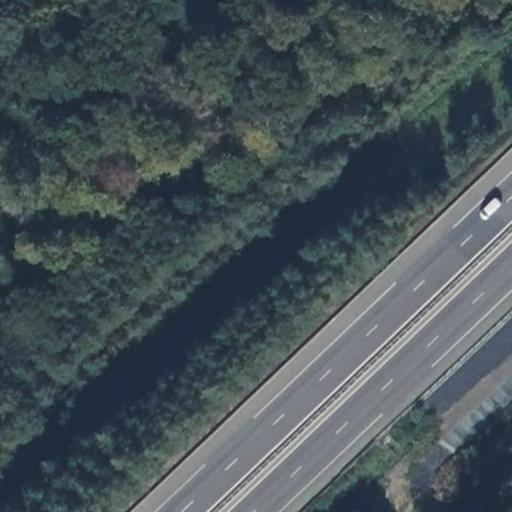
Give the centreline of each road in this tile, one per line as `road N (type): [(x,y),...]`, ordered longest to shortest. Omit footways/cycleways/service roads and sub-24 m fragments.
road 1 (motorway): [(511,199),(184,511)]
road 2 (motorway): [(257,511),(511,267)]
